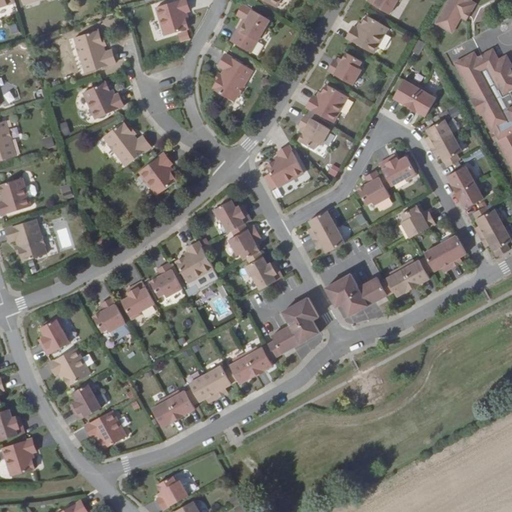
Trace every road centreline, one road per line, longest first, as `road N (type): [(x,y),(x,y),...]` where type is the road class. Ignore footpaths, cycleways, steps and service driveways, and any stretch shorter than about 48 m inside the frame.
road 1 (residential): [(488,275),(411,135),(394,129),(338,202),(280,227)]
road 2 (residential): [(344,345),(242,415),(163,454),(93,474)]
road 3 (residential): [(233,162),(180,216),(127,253),(4,310)]
road 4 (residential): [(341,0),(233,162)]
road 5 (residential): [(4,310),(56,425),(93,474)]
road 6 (residential): [(344,345),(404,326),(488,275)]
road 7 (residential): [(280,227),(344,345)]
